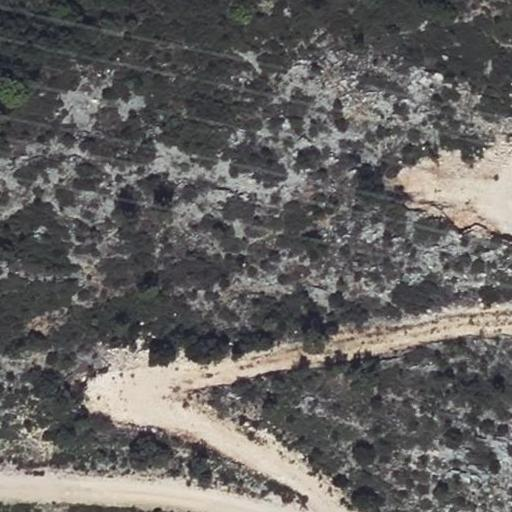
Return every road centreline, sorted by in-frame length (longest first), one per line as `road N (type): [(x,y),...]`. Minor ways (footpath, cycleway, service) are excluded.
road 1 (track): [(511,325),(390,333),(148,392),(154,409),(252,446),(330,511)]
road 2 (track): [(239,511),(134,493),(0,491)]
